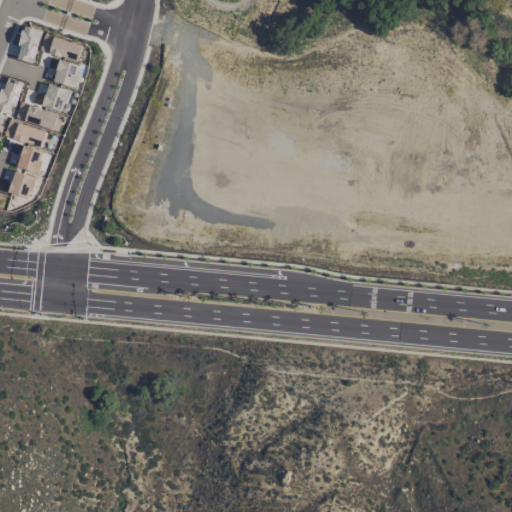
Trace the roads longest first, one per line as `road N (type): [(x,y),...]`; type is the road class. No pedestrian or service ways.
road 1 (residential): [(220,62),(182,158),(180,174),(197,191),(511,208)]
road 2 (primary): [(59,299),(511,342)]
road 3 (primary): [(511,310),(60,269)]
road 4 (residential): [(495,208),(495,122),(480,99),(274,82),(220,62)]
road 5 (residential): [(60,269),(126,82),(143,0)]
road 6 (residential): [(130,0),(121,54),(61,213),(60,269)]
road 7 (residential): [(10,3),(135,44)]
